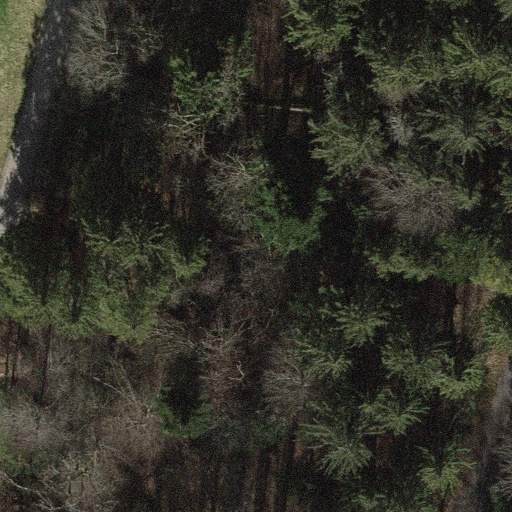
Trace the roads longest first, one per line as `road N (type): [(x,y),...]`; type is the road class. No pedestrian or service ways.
road 1 (track): [(0,210),(61,0)]
road 2 (track): [(464,511),(511,394)]
